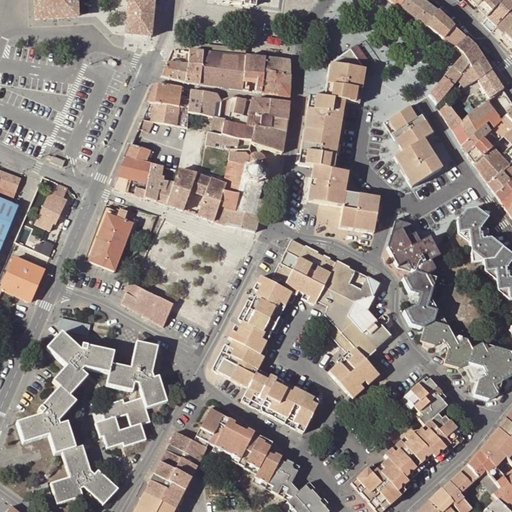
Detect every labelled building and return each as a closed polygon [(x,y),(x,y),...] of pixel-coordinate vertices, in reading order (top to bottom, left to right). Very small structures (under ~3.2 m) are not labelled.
[(36,0),(37,21),(84,19),(83,0),(36,0)] [(119,35),(125,36),(155,38),(155,0),(121,0),(120,21),(119,35)] [(386,0),(399,8),(404,0),(386,0)] [(437,12),(421,0),(404,0),(399,8),(426,28),(437,12)] [(468,0),(477,9),(485,0),(468,0)] [(485,0),(477,9),(487,18),(504,0),(485,0)] [(511,0),(504,0),(487,18),(487,19),(497,27),(511,11),(511,0)] [(511,11),(497,27),(505,36),(511,28),(511,11)] [(437,12),(426,28),(442,40),(453,28),(453,27),(437,12)] [(465,38),(453,28),(442,40),(454,50),(465,38)] [(465,38),(454,50),(462,57),(452,69),(460,75),(468,65),(471,68),(482,59),(476,50),(473,46),(470,43),(465,38)] [(331,63),(325,97),(345,100),(360,103),(366,69),(351,49),(331,63)] [(188,66),(185,83),(186,84),(198,85),(202,52),(188,51),(186,66),(188,66)] [(245,57),(202,52),(198,85),(241,91),(243,78),(246,56),(245,56),(245,57)] [(243,78),(241,91),(242,91),(243,79),(256,81),(254,92),(260,94),(262,82),(263,72),(265,59),(265,58),(264,58),(263,59),(246,57),(247,56),(246,56),(243,78)] [(277,60),(265,59),(263,72),(274,74),(275,74),(277,60)] [(490,71),(482,59),(471,68),(478,79),(479,80),(490,71)] [(284,61),(277,60),(275,74),(274,74),(274,76),(289,77),(289,60),(288,60),(287,60),(284,61)] [(166,79),(185,83),(188,66),(186,66),(184,66),(166,63),(161,77),(164,78),(164,79),(166,79)] [(478,79),(471,68),(468,65),(460,75),(452,69),(443,78),(452,86),(456,81),(460,85),(462,88),(473,83),(478,79)] [(498,85),(490,71),(479,80),(478,79),(473,83),(462,88),(469,97),(461,103),(453,94),(447,104),(460,122),(467,116),(472,112),(476,109),(503,91),(498,85)] [(274,74),(263,72),(262,82),(272,85),(277,85),(288,87),(289,77),(274,76),(274,74)] [(452,86),(443,78),(428,96),(431,99),(435,104),(434,104),(436,106),(448,91),(447,91),(452,86)] [(262,82),(260,94),(288,98),(288,87),(277,85),(272,85),(262,82)] [(157,85),(149,103),(154,104),(173,107),(176,88),(157,85)] [(188,109),(188,113),(200,115),(203,92),(191,90),(189,100),(188,109)] [(511,104),(503,91),(476,109),(472,112),(467,116),(460,122),(451,131),(454,134),(456,138),(461,147),(460,147),(461,148),(484,125),(488,122),(489,122),(493,128),(505,117),(506,116),(511,110),(511,104)] [(203,92),(200,115),(212,118),(212,117),(214,104),(216,95),(203,92)] [(304,129),(339,135),(345,100),(325,97),(310,94),(304,129)] [(242,99),(236,98),(232,114),(238,115),(242,99)] [(179,99),(178,107),(188,109),(189,100),(179,99)] [(288,103),(251,100),(249,107),(249,110),(247,116),(274,120),(279,121),(286,121),(288,103)] [(222,119),(221,102),(214,104),(212,117),(222,119)] [(154,104),(151,122),(175,126),(178,107),(173,107),(154,104)] [(385,122),(402,151),(423,139),(432,133),(415,104),(385,122)] [(451,131),(460,122),(447,104),(439,111),(445,122),(451,131)] [(257,129),(284,134),(286,121),(279,121),(274,120),(247,116),(245,127),(246,129),(254,130),(255,129),(257,129)] [(213,118),(210,133),(218,135),(221,136),(223,123),(224,120),(213,117),(213,118)] [(511,124),(505,117),(493,128),(481,140),(490,149),(503,137),(511,127),(511,124)] [(180,127),(187,129),(188,122),(187,121),(187,120),(181,119),(180,127)] [(188,122),(187,129),(195,130),(196,126),(196,123),(188,122)] [(489,122),(488,122),(484,125),(461,148),(466,155),(476,145),(481,140),(493,128),(489,122)] [(239,139),(251,141),(254,130),(246,129),(245,127),(223,123),(221,136),(239,139)] [(510,145),(511,142),(511,127),(503,137),(510,145)] [(281,154),(284,134),(257,129),(255,129),(254,130),(251,141),(250,145),(263,150),(265,150),(281,154)] [(299,163),(314,166),(334,169),(339,135),(304,129),(299,163)] [(218,135),(210,133),(207,146),(216,148),(216,145),(223,146),(223,147),(238,145),(239,139),(221,136),(218,135)] [(423,139),(402,151),(393,156),(411,186),(441,169),(423,139)] [(481,140),(476,145),(484,155),(491,150),(490,149),(481,140)] [(479,175),(487,185),(494,178),(500,173),(505,169),(507,167),(511,163),(511,142),(510,145),(498,157),(479,175)] [(476,145),(466,155),(473,165),(484,155),(476,145)] [(130,146),(125,159),(142,163),(147,151),(130,146)] [(479,175),(498,157),(491,150),(484,155),(473,165),(479,175)] [(229,154),(224,181),(223,185),(224,186),(212,223),(222,226),(227,227),(235,229),(242,231),(254,233),(270,171),(266,170),(267,164),(265,164),(265,162),(265,161),(265,160),(264,159),(264,157),(263,156),(262,156),(261,155),(260,154),(258,153),(257,153),(256,153),(255,154),(254,154),(252,154),(251,154),(250,155),(249,156),(248,157),(245,154),(229,154)] [(62,169),(64,163),(53,158),(50,164),(62,169)] [(125,159),(117,178),(146,184),(147,184),(151,165),(142,163),(125,159)] [(494,178),(487,185),(495,196),(511,179),(511,163),(507,167),(505,169),(500,173),(494,178)] [(146,184),(143,199),(156,203),(159,187),(162,168),(151,165),(147,184),(146,184)] [(341,185),(346,186),(348,172),(334,169),(314,166),(313,173),(342,178),(341,185)] [(0,187),(15,194),(20,180),(0,172),(0,187)] [(174,184),(167,207),(182,211),(190,191),(195,175),(185,172),(185,173),(181,185),(174,183),(174,184)] [(223,185),(224,181),(201,173),(200,176),(223,185)] [(343,206),(345,192),(346,186),(341,185),(342,178),(313,173),(308,200),(343,206)] [(207,221),(212,223),(224,186),(223,185),(200,176),(197,175),(195,175),(190,191),(204,197),(197,216),(207,221)] [(112,190),(143,199),(146,184),(117,178),(112,190)] [(511,179),(495,196),(500,204),(511,194),(511,192),(511,190),(511,179)] [(159,187),(156,203),(167,207),(174,184),(173,184),(166,183),(165,189),(159,187)] [(0,196),(12,202),(15,194),(0,187),(0,196)] [(500,204),(505,211),(511,205),(511,190),(511,192),(511,194),(500,204)] [(364,201),(365,196),(345,192),(343,206),(340,227),(373,233),(379,203),(364,201)] [(49,193),(38,218),(53,225),(56,225),(66,201),(49,193)] [(0,246),(16,206),(0,199),(0,246)] [(104,208),(83,260),(113,272),(114,271),(115,269),(127,238),(127,236),(132,224),(124,222),(115,218),(116,212),(104,208)] [(478,230),(488,219),(475,209),(465,211),(459,219),(457,221),(456,223),(456,228),(457,232),(458,233),(469,242),(472,262),(483,261),(493,259),(503,248),(491,239),(482,240),(481,236),(479,237),(478,230)] [(115,218),(124,222),(126,212),(120,210),(119,213),(116,212),(115,218)] [(428,262),(437,256),(428,237),(415,233),(405,214),(395,220),(391,234),(405,239),(410,249),(388,243),(386,249),(396,268),(413,273),(423,276),(433,270),(428,262)] [(53,225),(38,218),(34,225),(50,232),(53,225)] [(405,239),(391,234),(388,243),(410,249),(405,239)] [(356,384),(359,382),(370,372),(359,359),(384,338),(374,326),(371,322),(361,310),(370,294),(368,292),(365,287),(362,281),(358,276),(289,240),(268,279),(281,286),(294,293),(299,296),(324,308),(316,324),(341,355),(334,362),(335,364),(325,373),(343,395),(356,384)] [(511,259),(511,255),(503,248),(493,259),(483,261),(484,271),(485,272),(496,281),(497,291),(498,292),(508,300),(511,299),(511,278),(508,279),(507,276),(505,276),(504,269),(511,259)] [(29,303),(43,271),(13,258),(0,288),(0,290),(3,292),(29,303)] [(433,280),(423,276),(413,273),(411,274),(403,279),(401,281),(405,288),(408,293),(416,296),(415,299),(417,300),(415,306),(404,312),(401,313),(407,324),(407,325),(408,326),(409,326),(410,327),(419,330),(424,327),(432,323),(434,312),(428,300),(433,280)] [(375,285),(358,276),(362,281),(365,287),(368,292),(370,294),(375,285)] [(256,356),(260,358),(264,351),(259,349),(262,343),(265,337),(268,332),(273,334),(280,321),(275,319),(278,313),(281,307),(284,302),(288,304),(292,296),(279,290),(263,282),(228,349),(223,346),(210,372),(240,387),(256,356)] [(131,283),(130,283),(125,295),(137,301),(133,311),(140,315),(150,295),(142,290),(140,289),(140,290),(131,284),(131,283)] [(294,293),(281,286),(279,290),(292,296),(294,293)] [(137,301),(125,295),(121,304),(133,311),(137,301)] [(149,320),(159,299),(150,295),(140,315),(149,320)] [(149,320),(162,327),(170,311),(172,305),(159,297),(159,299),(149,320)] [(170,315),(165,328),(173,331),(178,318),(170,315)] [(377,317),(376,318),(375,319),(374,321),(374,322),(375,324),(376,325),(377,325),(379,325),(380,325),(382,324),(382,322),(382,321),(382,319),(381,318),(380,317),(378,317),(377,317)] [(443,364),(454,376),(462,368),(465,364),(470,350),(464,340),(451,337),(441,318),(432,323),(424,327),(419,341),(419,343),(423,344),(433,347),(440,343),(442,346),(443,345),(447,352),(443,364)] [(89,325),(61,319),(58,329),(87,336),(89,325)] [(60,334),(46,350),(66,367),(52,382),(58,388),(40,408),(44,411),(40,415),(15,424),(22,444),(47,436),(53,455),(58,454),(66,478),(48,484),(56,507),(80,499),(78,492),(82,490),(102,508),(103,507),(104,506),(113,497),(115,492),(96,475),(93,478),(90,475),(80,447),(74,449),(65,424),(57,426),(57,422),(74,403),(68,397),(86,377),(80,372),(82,369),(107,375),(105,386),(131,392),(133,385),(137,385),(141,399),(145,410),(165,404),(157,378),(152,379),(150,374),(156,348),(135,344),(129,369),(110,365),(112,354),(86,348),(85,353),(80,352),(60,334)] [(472,396),(486,400),(488,401),(496,396),(500,383),(511,375),(511,361),(508,354),(479,345),(470,350),(465,364),(462,368),(476,368),(481,372),(479,374),(482,376),(476,382),(472,394),(472,396)] [(244,389),(254,370),(260,358),(256,356),(240,387),(244,389)] [(315,402),(254,370),(244,389),(238,403),(244,406),(246,401),(252,404),(258,407),(263,409),(261,414),(273,420),(275,416),(282,420),(288,422),(294,425),(292,430),(298,433),(301,427),(315,402)] [(429,386),(422,378),(399,398),(403,403),(403,405),(401,408),(406,413),(410,409),(415,415),(411,418),(420,429),(412,436),(409,433),(383,457),(387,460),(376,470),(371,465),(353,482),(350,483),(359,493),(365,488),(372,498),(367,502),(375,511),(382,511),(394,501),(391,498),(396,493),(399,497),(404,492),(403,490),(403,487),(406,484),(404,480),(408,476),(410,476),(412,479),(418,473),(415,470),(419,466),(422,469),(428,464),(426,461),(426,459),(430,456),(433,459),(438,456),(439,456),(442,458),(446,454),(443,450),(448,446),(451,450),(455,446),(453,444),(453,441),(457,438),(440,419),(436,423),(433,423),(430,419),(436,414),(442,408),(439,405),(438,402),(441,400),(432,390),(430,392),(428,389),(429,386)] [(403,403),(399,398),(395,402),(401,408),(403,405),(403,403)] [(122,448),(144,441),(140,426),(149,423),(145,410),(141,399),(123,405),(122,401),(99,408),(103,421),(94,424),(99,439),(102,438),(106,450),(121,445),(122,448)] [(103,421),(99,408),(90,411),(94,424),(103,421)] [(410,409),(406,413),(411,418),(415,415),(410,409)] [(208,410),(193,440),(200,443),(204,440),(208,442),(206,447),(212,449),(225,456),(230,458),(231,461),(230,463),(235,466),(237,462),(243,465),(241,469),(247,472),(248,470),(252,469),(257,472),(266,453),(270,445),(256,438),(255,440),(250,437),(248,441),(242,440),(241,430),(214,416),(215,413),(208,410)] [(440,419),(436,414),(430,419),(433,423),(436,423),(440,419)] [(275,416),(273,420),(280,424),(282,420),(275,416)] [(511,425),(505,419),(501,425),(497,429),(508,439),(511,442),(511,425)] [(508,439),(497,429),(493,434),(486,443),(479,451),(495,467),(504,458),(506,460),(511,453),(511,448),(505,442),(508,439)] [(251,435),(241,430),(242,440),(248,441),(250,437),(251,435)] [(173,435),(137,505),(146,511),(173,511),(205,450),(192,444),(173,435)] [(192,444),(205,450),(210,453),(212,449),(206,447),(208,442),(204,440),(200,443),(193,440),(192,444)] [(210,453),(211,454),(223,460),(225,456),(212,449),(210,453)] [(495,467),(479,451),(467,465),(478,478),(484,471),(488,475),(495,467)] [(257,472),(255,476),(253,480),(257,481),(258,485),(257,487),(262,490),(266,486),(271,489),(269,493),(282,500),(289,486),(296,473),(291,470),(290,468),(291,465),(284,462),(282,464),(277,462),(275,465),(270,464),(272,456),(266,453),(257,472)] [(279,459),(272,456),(270,464),(275,465),(277,462),(279,459)] [(478,478),(467,465),(441,491),(451,503),(460,495),(478,478)] [(511,469),(504,477),(501,480),(511,491),(511,469)] [(500,489),(495,484),(488,475),(484,471),(478,478),(492,495),(500,489)] [(507,511),(511,511),(511,491),(501,480),(495,484),(500,489),(492,495),(496,500),(507,511)] [(297,494),(287,502),(285,504),(288,507),(289,511),(287,511),(326,511),(324,510),(325,506),(327,504),(322,499),(323,497),(319,493),(317,494),(314,497),(311,495),(314,491),(308,483),(297,494)] [(45,485),(32,489),(37,504),(50,499),(45,485)] [(297,494),(289,486),(282,500),(287,502),(297,494)] [(365,488),(359,493),(367,502),(372,498),(365,488)] [(451,503),(441,491),(427,504),(434,511),(451,511),(448,507),(451,504),(451,503)] [(460,495),(451,503),(451,504),(454,508),(462,500),(463,499),(460,495)] [(462,500),(454,508),(457,511),(469,511),(471,510),(462,500)] [(507,511),(496,500),(483,511),(507,511)] [(434,511),(427,504),(427,503),(427,504),(418,511),(434,511)]
